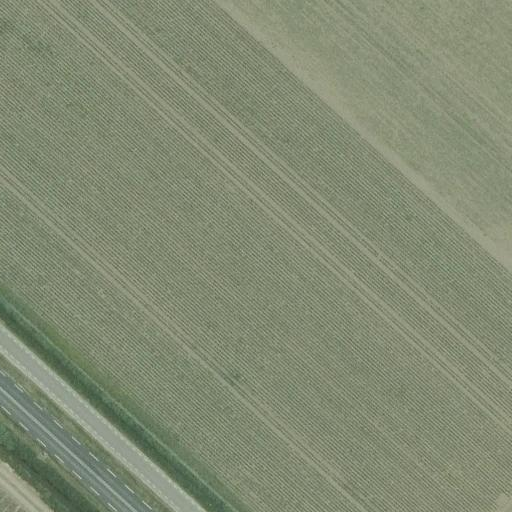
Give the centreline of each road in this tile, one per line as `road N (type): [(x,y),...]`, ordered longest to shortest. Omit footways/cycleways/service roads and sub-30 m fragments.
road 1 (unclassified): [(190,511),(0,339)]
road 2 (primary): [(133,511),(0,390)]
